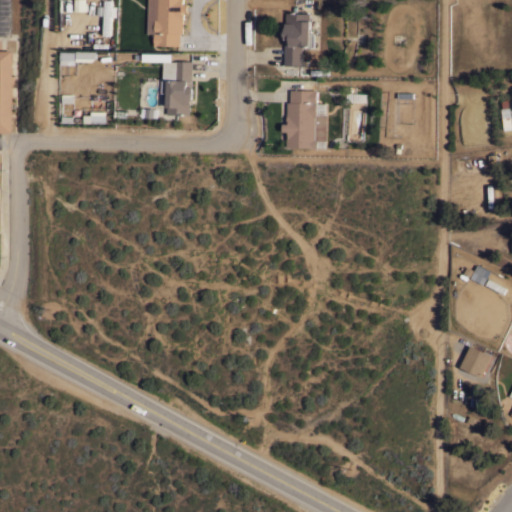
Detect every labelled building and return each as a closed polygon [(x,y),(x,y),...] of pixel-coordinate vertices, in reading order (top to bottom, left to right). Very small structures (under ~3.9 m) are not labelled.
[(116,7),(116,17),(111,16),(111,35),(103,35),(103,0),(111,0),(111,6),(116,7)] [(183,0),(183,3),(188,3),(187,11),(183,11),(183,12),(184,12),(183,32),(180,32),(180,45),(154,45),(155,33),(147,33),(147,0),(183,0)] [(310,12),(310,20),(310,33),(315,33),(315,46),(306,46),(306,47),(303,47),(303,60),(308,60),(308,65),(285,64),(285,38),(285,35),(284,35),(284,30),(286,30),(286,12),(310,12)] [(403,65),(390,65),(390,43),(403,43),(403,65)] [(11,59),(12,59),(12,68),(11,68),(11,75),(13,75),(13,82),(11,82),(11,89),(12,89),(12,94),(12,112),(12,123),(11,123),(11,132),(0,132),(0,50),(11,50),(11,59)] [(75,64),(60,64),(60,51),(75,51),(75,64)] [(92,61),(76,61),(76,51),(95,51),(95,57),(92,61)] [(192,86),(193,86),(193,89),(194,89),(194,96),(193,96),(193,99),(192,99),(192,104),(191,104),(191,114),(168,113),(168,106),(167,106),(168,93),(162,92),(163,79),(170,79),(170,78),(163,78),(163,61),(175,61),(175,60),(192,61),(192,86)] [(314,89),(316,89),(316,102),(326,103),(325,146),(317,146),(317,147),(287,146),(287,137),(288,137),(288,130),(284,130),(284,123),(288,123),(288,121),(288,101),(290,101),(291,89),(314,89)] [(155,108),(160,108),(159,117),(155,117),(143,116),(143,107),(147,108),(147,107),(155,107),(155,108)] [(107,110),(107,122),(84,122),(85,114),(91,114),(91,110),(107,110)] [(483,285),(489,271),(476,265),(469,278),(483,285)] [(492,354),(483,376),(461,366),(470,344),(492,354)] [(480,419),(478,425),(466,421),(466,420),(460,417),(462,413),(468,415),(468,414),(480,419)] [(499,439),(497,444),(455,428),(457,423),(499,439)]
